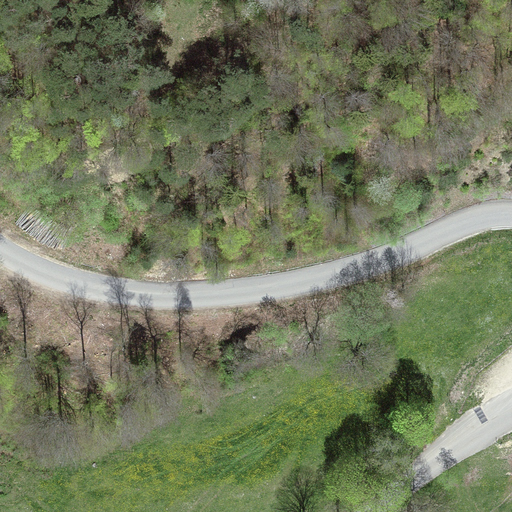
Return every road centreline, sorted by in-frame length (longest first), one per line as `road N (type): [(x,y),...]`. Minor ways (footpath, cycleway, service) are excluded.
road 1 (unclassified): [(511,214),(467,221),(350,270),(186,295),(62,279),(0,250)]
road 2 (unclassified): [(375,511),(511,410)]
